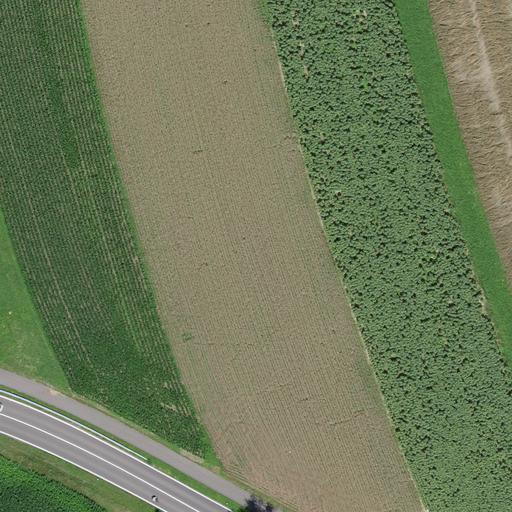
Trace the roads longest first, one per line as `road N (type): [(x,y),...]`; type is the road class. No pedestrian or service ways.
road 1 (track): [(0,379),(45,394),(262,511)]
road 2 (primary): [(0,414),(201,511)]
